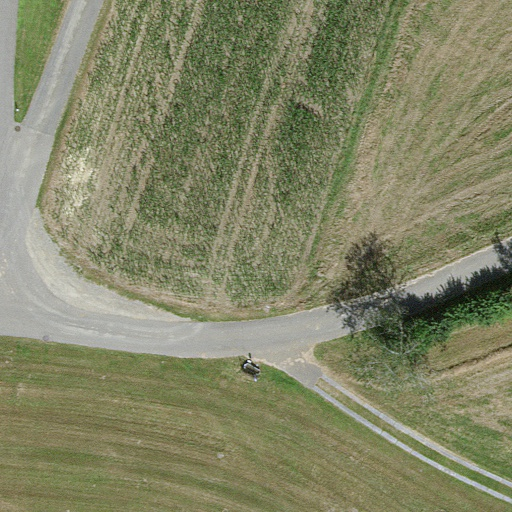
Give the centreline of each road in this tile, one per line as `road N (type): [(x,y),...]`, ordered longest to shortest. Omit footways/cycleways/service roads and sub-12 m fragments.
road 1 (residential): [(0,316),(252,338),(424,286),(511,248)]
road 2 (residential): [(0,218),(81,0)]
